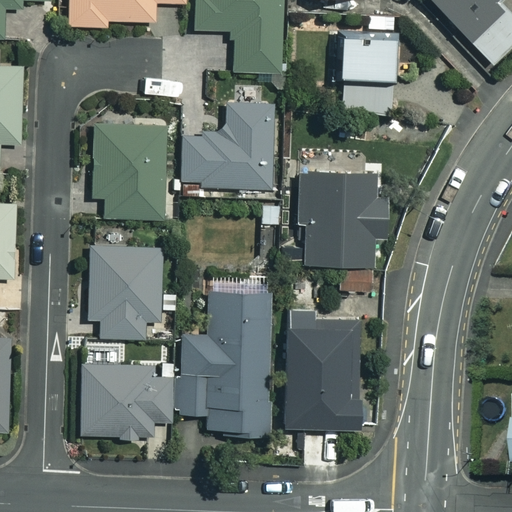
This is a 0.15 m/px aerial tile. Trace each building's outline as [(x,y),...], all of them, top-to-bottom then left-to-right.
[(0,0),(0,37),(3,38),(5,6),(24,7),(24,0),(0,0)] [(70,0),(70,25),(109,26),(109,16),(156,17),(156,3),(187,4),(186,0),(70,0)] [(195,0),(194,29),(229,30),(228,40),(238,41),(237,66),(280,68),(283,0),(195,0)] [(511,0),(433,0),(494,65),(511,47),(511,0)] [(348,36),(342,110),(388,114),(394,40),(348,36)] [(0,170),(1,171),(2,141),(24,141),(26,63),(0,62),(0,170)] [(184,132),(184,178),(200,178),(200,187),(273,188),(274,99),(228,99),(228,132),(209,132),(184,132)] [(106,197),(105,218),(163,220),(166,122),(96,120),(93,197),(106,197)] [(307,224),(307,265),(376,265),(376,235),(388,235),(388,193),(374,193),(374,170),(297,170),(297,224),(307,224)] [(0,310),(14,311),(17,203),(0,202),(0,310)] [(101,319),(100,336),(152,336),(152,321),(162,321),(162,244),(91,243),(90,319),(101,319)] [(368,269),(332,269),(332,293),(368,293),(368,269)] [(210,405),(210,434),(269,435),(271,286),(212,285),(211,332),(185,331),(184,405),(210,405)] [(291,317),(285,426),(356,430),(361,321),(291,317)] [(0,431),(8,432),(12,337),(0,336),(0,431)] [(85,345),(84,435),(168,436),(169,376),(156,376),(156,363),(120,363),(121,345),(85,345)]
